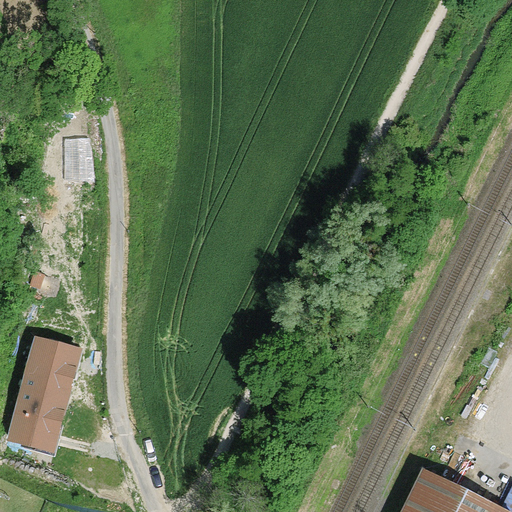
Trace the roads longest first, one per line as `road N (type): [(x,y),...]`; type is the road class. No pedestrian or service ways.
road 1 (track): [(449,0),(191,511)]
road 2 (residential): [(152,511),(112,389),(116,180),(93,62),(67,0)]
